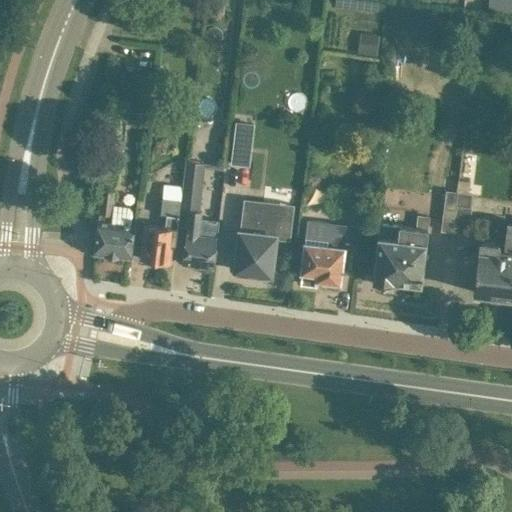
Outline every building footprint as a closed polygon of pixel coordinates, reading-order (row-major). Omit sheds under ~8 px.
[(437,30),(438,4),(388,4),(388,29),(437,30)] [(358,53),(376,56),(380,34),(361,31),(358,53)] [(152,111),(152,104),(155,80),(155,77),(136,75),(132,109),(152,111)] [(235,120),(230,162),(232,162),(232,161),(248,163),(253,123),(236,121),(237,120),(235,120)] [(180,208),(186,160),(184,160),(180,200),(163,198),(161,214),(166,215),(165,226),(146,224),(142,257),(169,261),(171,244),(176,245),(178,225),(180,208)] [(201,210),(200,210),(206,162),(186,160),(180,208),(189,209),(185,243),(183,262),(213,266),(216,246),(219,219),(201,217),(201,210)] [(129,205),(114,203),(116,190),(113,189),(116,169),(104,168),(102,188),(94,252),(131,256),(135,225),(131,225),(133,210),(129,205)] [(459,191),(468,193),(470,181),(461,179),(459,191)] [(445,189),(444,203),(441,231),(453,232),(457,204),(459,191),(445,189)] [(457,204),(471,206),(473,193),(468,193),(459,191),(457,204)] [(238,249),(235,269),(271,273),(273,253),(275,238),(276,235),(277,221),(260,219),(262,202),(262,200),(244,198),(240,230),(238,249)] [(457,204),(453,232),(468,234),(471,206),(457,204)] [(373,279),(375,279),(377,285),(388,286),(391,281),(394,281),(395,279),(421,283),(429,215),(419,214),(417,226),(380,222),(373,279)] [(340,282),(344,246),(346,230),(347,224),(307,219),(305,241),(301,271),(302,271),(300,282),(317,284),(317,280),(324,280),(340,282)] [(481,239),(476,271),(474,291),(511,295),(511,221),(508,221),(505,243),(481,239)]
